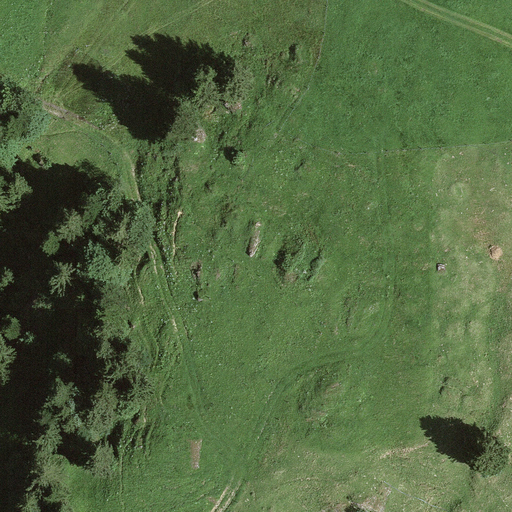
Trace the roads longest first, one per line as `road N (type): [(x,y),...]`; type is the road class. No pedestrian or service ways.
road 1 (track): [(213,511),(236,478),(162,395),(184,322),(120,150),(57,107),(0,90)]
road 2 (track): [(405,0),(430,22),(511,59)]
